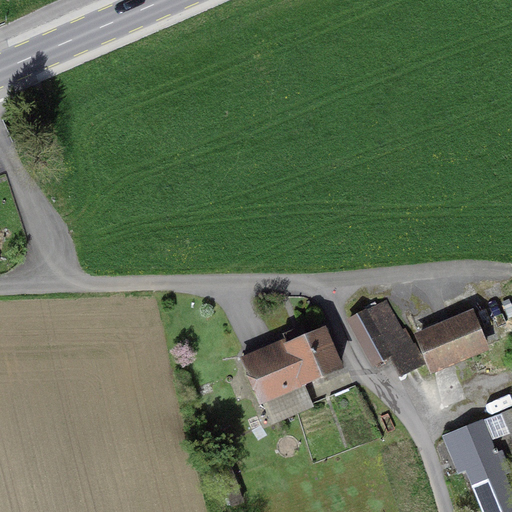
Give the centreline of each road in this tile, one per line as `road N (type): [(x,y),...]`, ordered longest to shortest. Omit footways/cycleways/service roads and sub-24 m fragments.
road 1 (unclassified): [(448,511),(426,444),(362,378),(315,281)]
road 2 (residential): [(63,286),(315,281)]
road 3 (residential): [(315,281),(506,273)]
road 4 (residential): [(0,116),(63,286)]
road 5 (primary): [(0,72),(166,0)]
